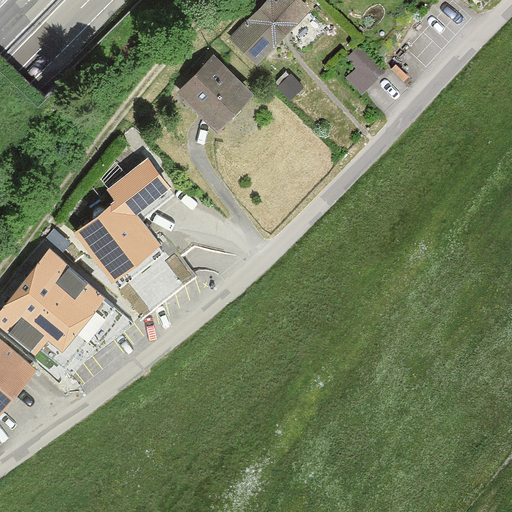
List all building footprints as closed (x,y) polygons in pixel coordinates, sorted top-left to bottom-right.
[(310,3),(306,0),(265,0),(229,38),(252,61),(310,3)] [(255,90),(214,51),(175,90),(215,129),(255,90)] [(170,182),(150,152),(105,191),(113,194),(72,229),(112,280),(161,241),(138,208),(170,182)] [(105,289),(48,242),(0,305),(0,320),(38,348),(51,334),(62,342),(105,289)] [(0,333),(0,411),(51,370),(0,333)]
